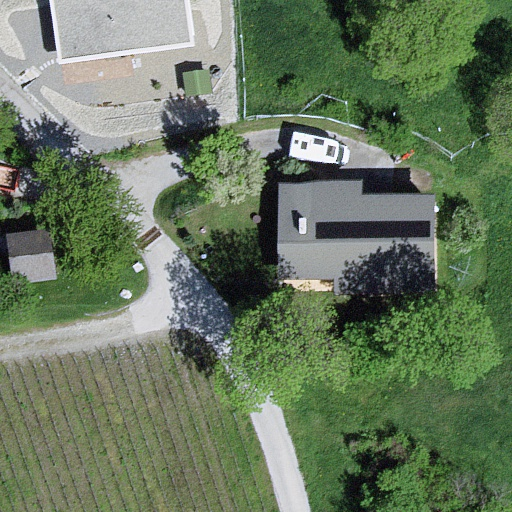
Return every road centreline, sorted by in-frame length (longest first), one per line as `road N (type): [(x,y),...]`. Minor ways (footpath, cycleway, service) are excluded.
road 1 (track): [(289,511),(284,478),(176,221)]
road 2 (residential): [(176,221),(0,88)]
road 3 (track): [(210,302),(120,335),(0,350)]
